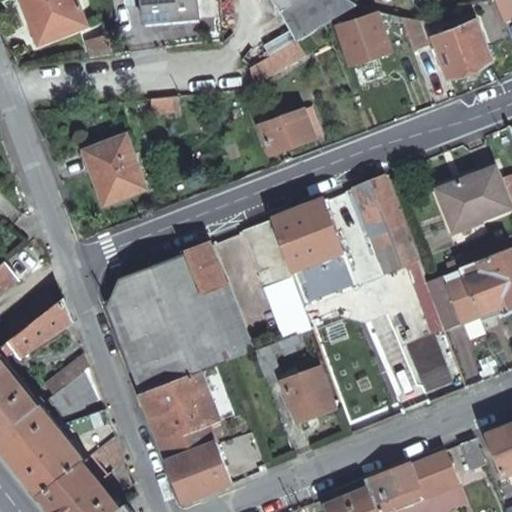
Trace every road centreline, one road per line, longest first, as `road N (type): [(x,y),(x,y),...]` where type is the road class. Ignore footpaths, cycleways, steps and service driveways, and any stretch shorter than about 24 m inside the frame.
road 1 (residential): [(71,267),(511,97)]
road 2 (residential): [(212,511),(511,396)]
road 3 (residential): [(165,511),(71,267)]
road 4 (residential): [(71,267),(0,85)]
